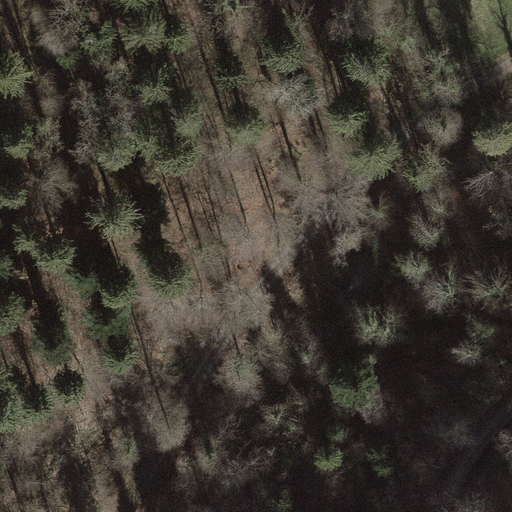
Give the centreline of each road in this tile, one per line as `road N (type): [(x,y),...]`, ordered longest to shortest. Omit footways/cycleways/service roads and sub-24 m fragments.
road 1 (track): [(131,511),(219,343),(338,200),(415,131)]
road 2 (track): [(432,511),(511,405)]
